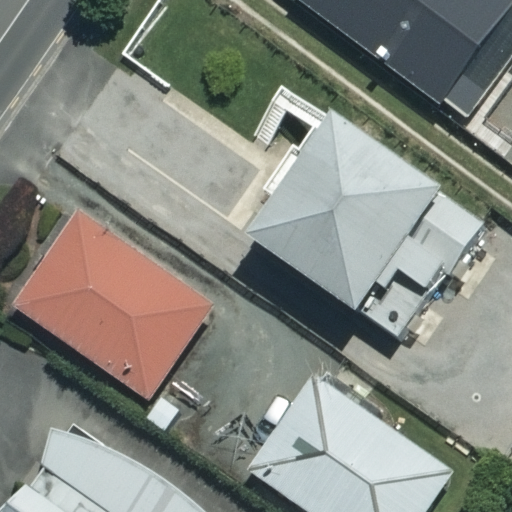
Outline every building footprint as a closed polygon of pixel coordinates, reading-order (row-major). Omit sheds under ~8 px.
[(511,60),(511,0),(299,0),(465,123),(511,60)] [(485,227),(341,124),(259,239),(402,342),(485,227)] [(222,308),(86,215),(21,310),(156,404),(222,308)] [(434,511),(459,476),(313,376),(249,471),(309,511),(434,511)] [(203,511),(79,423),(14,511),(203,511)]
